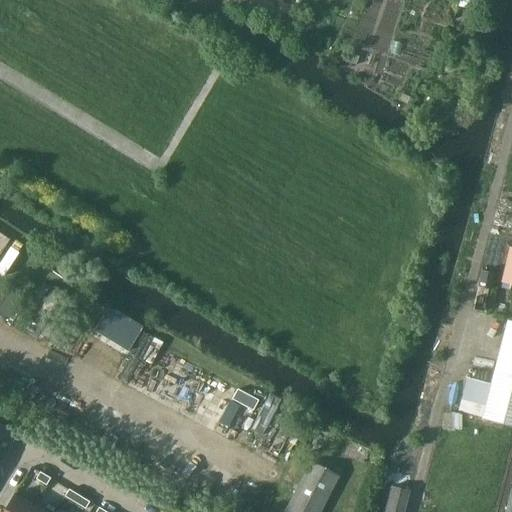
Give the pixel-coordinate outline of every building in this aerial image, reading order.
[(511,249),(510,249),(502,284),(511,286),(511,249)] [(108,306),(93,330),(127,351),(142,326),(108,306)] [(466,381),(458,410),(478,415),(484,395),(487,396),(481,420),(511,427),(511,324),(506,323),(488,391),(485,390),(486,386),(466,381)] [(237,389),(232,399),(253,410),(258,400),(237,389)] [(0,425),(0,451),(4,454),(15,434),(0,425)] [(310,463),(285,511),(320,511),(339,478),(310,463)] [(40,473),(35,480),(46,486),(50,479),(40,473)] [(390,488),(383,511),(404,511),(409,493),(390,488)] [(68,490),(64,497),(75,503),(79,496),(68,490)] [(14,495),(3,511),(29,511),(33,507),(14,495)] [(79,496),(75,503),(85,510),(89,503),(79,496)]
